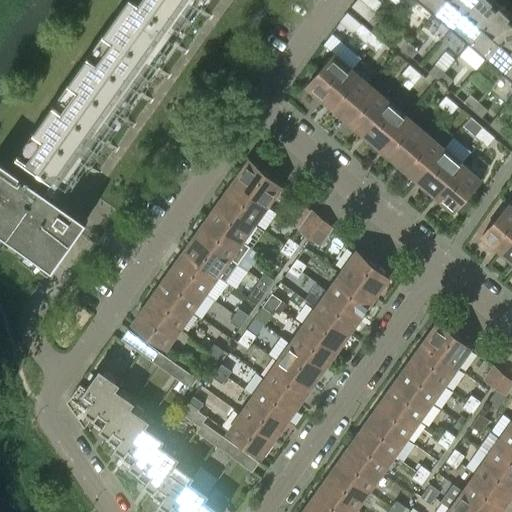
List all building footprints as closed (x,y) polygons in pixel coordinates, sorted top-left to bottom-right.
[(0,242),(47,276),(79,232),(89,218),(67,202),(210,0),(126,0),(11,163),(0,154),(0,242)] [(377,13),(361,0),(356,0),(351,6),(369,22),(375,14),(377,13)] [(420,0),(435,13),(445,0),(420,0)] [(452,27),(475,0),(445,0),(435,13),(452,27)] [(501,6),(494,0),(475,0),(452,27),(470,42),(501,6)] [(470,42),(460,54),(477,68),(487,57),(511,27),(511,15),(501,6),(470,42)] [(375,14),(369,22),(378,30),(384,22),(375,14)] [(379,38),(361,23),(353,32),(371,48),(379,38)] [(511,27),(487,57),(504,72),(511,62),(511,27)] [(403,50),(409,42),(400,35),(394,42),(403,50)] [(379,38),(371,48),(377,53),(385,44),(379,38)] [(403,50),(412,58),(419,50),(409,42),(403,50)] [(326,101),(353,69),(334,53),(307,85),(326,101)] [(416,70),(410,64),(402,73),(408,79),(416,70)] [(435,64),(429,72),(437,79),(444,72),(435,64)] [(353,69),(326,101),(344,116),(371,85),(353,69)] [(416,70),(408,79),(414,84),(422,75),(416,70)] [(444,72),(437,79),(447,88),(453,80),(444,72)] [(371,85),(344,116),(363,132),(390,100),(371,85)] [(470,94),(463,102),(472,109),(479,102),(470,94)] [(452,101),(446,95),(438,105),(444,110),(452,101)] [(390,100),(363,132),(381,147),(408,116),(390,100)] [(458,106),(452,101),(444,110),(450,115),(458,106)] [(472,109),(482,117),(488,110),(479,102),(472,109)] [(408,116),(381,147),(399,163),(426,131),(408,116)] [(490,124),(499,132),(505,124),(497,117),(490,124)] [(489,132),(483,127),(475,136),(481,141),(489,132)] [(426,131),(399,163),(417,179),(444,147),(426,131)] [(495,137),(489,132),(481,141),(487,146),(495,137)] [(444,147),(417,179),(436,194),(463,163),(444,147)] [(250,158),(234,181),(267,206),(282,185),(251,158),(250,158)] [(463,163),(436,194),(455,210),(481,179),(463,163)] [(234,181),(221,199),(255,223),(267,206),(234,181)] [(221,199),(209,217),(242,240),(255,223),(221,199)] [(511,237),(511,199),(482,234),(501,250),(511,237)] [(312,210),(306,220),(313,225),(319,216),(312,210)] [(209,217),(196,234),(230,258),(238,264),(251,246),(242,240),(209,217)] [(313,225),(306,220),(299,229),(306,235),(313,225)] [(325,221),(319,231),(326,236),(332,227),(325,221)] [(320,244),(326,236),(319,231),(313,239),(320,244)] [(196,234),(184,252),(218,276),(225,281),(226,281),(238,264),(230,258),(196,234)] [(511,259),(511,237),(501,250),(511,259)] [(289,238),(285,244),(295,251),(299,244),(289,238)] [(290,258),(295,251),(285,244),(280,251),(290,258)] [(358,249),(341,273),(375,297),(390,276),(358,249)] [(184,252),(171,269),(205,293),(218,276),(184,252)] [(297,258),(292,264),(302,271),(307,265),(297,258)] [(302,271),(292,264),(288,271),(297,278),(302,271)] [(171,269),(159,287),(192,311),(205,293),(171,269)] [(264,273),(260,279),(270,286),(274,280),(264,273)] [(341,273),(328,290),(362,314),(375,297),(341,273)] [(255,286),(247,297),(257,304),(265,293),(270,286),(260,279),(255,286)] [(316,282),(305,299),(316,307),(316,308),(350,332),(362,314),(328,290),(328,291),(316,282)] [(159,287),(146,304),(180,328),(192,311),(159,287)] [(272,293),(267,300),(277,307),(282,300),(272,293)] [(277,307),(267,300),(263,306),(272,313),(277,307)] [(146,304),(133,323),(167,347),(180,328),(146,304)] [(239,308),(235,314),(244,321),(249,315),(239,308)] [(316,308),(303,325),(337,350),(350,332),(316,308)] [(240,328),(244,321),(235,314),(230,321),(240,328)] [(440,319),(423,343),(457,367),(471,346),(440,319)] [(303,325),(291,343),(325,367),(337,350),(303,325)] [(247,328),(242,335),(252,342),(257,335),(247,328)] [(252,342),(242,335),(238,341),(247,348),(252,342)] [(141,352),(153,361),(160,352),(148,343),(141,352)] [(214,343),(210,350),(220,356),(224,350),(214,343)] [(291,343),(278,360),(312,385),(325,367),(291,343)] [(423,343),(410,361),(444,385),(457,367),(423,343)] [(215,363),(220,356),(210,350),(205,356),(215,363)] [(153,361),(166,370),(173,361),(160,352),(153,361)] [(278,360),(266,378),(300,402),(312,385),(278,360)] [(166,370),(178,379),(185,369),(173,361),(166,370)] [(410,361),(398,378),(432,402),(444,385),(410,361)] [(222,364),(217,370),(227,377),(231,370),(222,364)] [(492,384),(501,372),(494,366),(485,379),(492,384)] [(70,398),(95,415),(95,416),(117,386),(121,381),(101,367),(86,387),(81,383),(70,398)] [(185,369),(178,379),(191,388),(197,378),(185,369)] [(227,377),(217,370),(212,376),(222,383),(227,377)] [(511,385),(511,381),(507,377),(498,389),(506,394),(511,385)] [(266,378),(253,396),(287,420),(300,402),(266,378)] [(398,378),(385,396),(419,420),(432,402),(398,378)] [(136,399),(117,386),(95,416),(95,415),(91,420),(109,434),(110,434),(131,404),(132,405),(136,399)] [(467,401),(477,408),(481,401),(471,394),(467,401)] [(253,396),(241,413),(275,437),(287,420),(253,396)] [(385,396),(373,414),(406,438),(419,420),(385,396)] [(193,397),(189,402),(199,409),(203,404),(193,397)] [(472,414),(477,408),(467,401),(462,407),(472,414)] [(199,427),(203,422),(206,417),(198,411),(199,409),(189,402),(181,413),(199,427)] [(106,439),(124,452),(125,452),(146,423),(147,423),(151,418),(132,405),(131,404),(110,434),(109,434),(106,439)] [(241,413),(228,432),(262,456),(275,437),(241,413)] [(480,413),(475,420),(485,427),(490,420),(480,413)] [(373,414),(360,431),(394,455),(406,438),(373,414)] [(485,427),(475,420),(471,426),(481,433),(485,427)] [(511,421),(501,438),(511,445),(511,421)] [(196,432),(209,441),(216,431),(203,422),(199,427),(196,432)] [(121,457),(139,470),(140,471),(161,441),(162,442),(166,436),(147,423),(146,423),(125,452),(124,452),(121,457)] [(442,436),(452,443),(456,436),(446,429),(442,436)] [(209,441),(222,449),(229,440),(216,431),(209,441)] [(360,431),(348,449),(382,473),(394,455),(360,431)] [(447,449),(452,443),(442,436),(437,442),(447,449)] [(511,445),(501,438),(488,455),(511,472),(511,445)] [(240,448),(229,440),(222,449),(234,457),(240,448)] [(180,455),(162,442),(161,441),(140,471),(139,470),(135,476),(154,489),(155,489),(176,460),(177,460),(180,455)] [(455,448),(450,455),(460,462),(465,455),(455,448)] [(348,449),(335,466),(369,490),(382,473),(348,449)] [(460,462),(450,455),(446,461),(456,468),(460,462)] [(511,472),(488,455),(476,473),(510,497),(511,494),(511,472)] [(150,494),(169,507),(169,508),(191,478),(191,479),(195,473),(177,460),(176,460),(155,489),(154,489),(150,494)] [(421,465),(417,471),(426,478),(431,472),(421,465)] [(335,466),(323,483),(357,507),(369,490),(335,466)] [(422,485),(426,478),(417,471),(412,478),(422,485)] [(476,473),(463,490),(493,511),(499,511),(510,497),(476,473)] [(165,511),(194,511),(206,497),(210,492),(191,479),(191,478),(169,508),(169,507),(165,511)] [(323,483),(311,501),(326,511),(353,511),(357,507),(323,483)] [(430,483),(425,490),(435,497),(440,490),(430,483)] [(435,497),(425,490),(421,496),(431,503),(435,497)] [(493,511),(463,490),(451,508),(456,511),(493,511)] [(223,511),(225,510),(206,497),(194,511),(223,511)] [(396,500),(392,506),(399,511),(402,511),(406,507),(396,500)] [(326,511),(311,501),(302,511),(326,511)]
